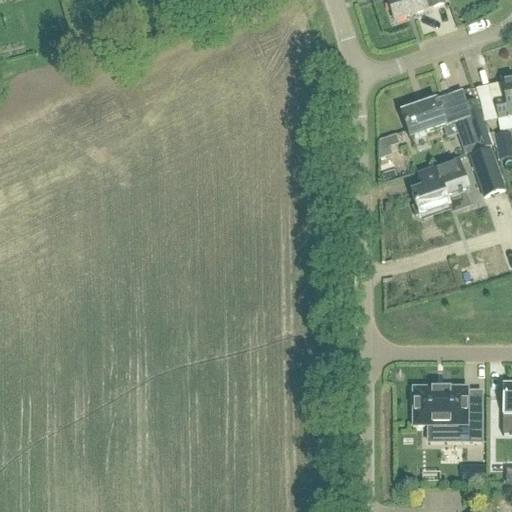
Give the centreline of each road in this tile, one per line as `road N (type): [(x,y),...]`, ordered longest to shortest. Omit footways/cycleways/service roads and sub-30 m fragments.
road 1 (unclassified): [(361,331),(357,80)]
road 2 (unclassified): [(364,511),(361,331)]
road 3 (residential): [(357,80),(511,29)]
road 4 (residential): [(361,331),(427,352),(511,358)]
